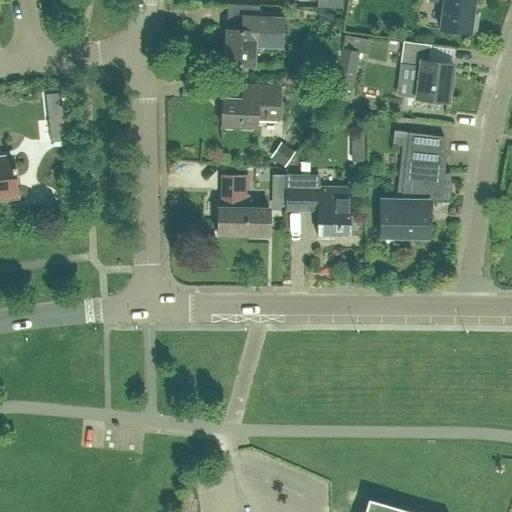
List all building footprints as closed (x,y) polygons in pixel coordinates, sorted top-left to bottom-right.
[(341,0),(317,0),(317,7),(341,8),(341,0)] [(428,0),(428,1),(443,3),(439,29),(469,33),(470,31),(476,31),(478,15),(472,14),(473,0),(428,0)] [(239,31),(224,30),(222,64),(253,65),(254,46),(280,48),(282,16),(240,14),(239,31)] [(428,46),(401,43),(398,65),(419,68),(417,84),(409,83),(408,96),(415,97),(415,99),(447,103),(452,65),(426,62),(428,46)] [(277,86),(240,84),(239,100),(221,100),(220,126),(255,128),(255,119),(275,120),(277,86)] [(71,129),(55,131),(56,139),(72,138),(71,129)] [(431,136),(405,133),(398,199),(379,199),(378,237),(428,238),(428,201),(450,204),(453,183),(449,179),(441,138),(441,137),(440,137),(431,136)] [(0,157),(0,199),(14,198),(10,157),(0,157)] [(247,176),(220,176),(220,208),(216,208),(216,235),(267,236),(268,209),(247,208),(247,195),(243,195),(243,189),(247,189),(247,176)] [(317,177),(285,176),(284,205),(296,206),(297,191),(317,192),(316,236),(348,237),(349,187),(317,187),(317,177)] [(284,193),(273,192),(272,205),(283,205),(284,193)] [(411,511),(368,500),(364,511),(411,511)]
